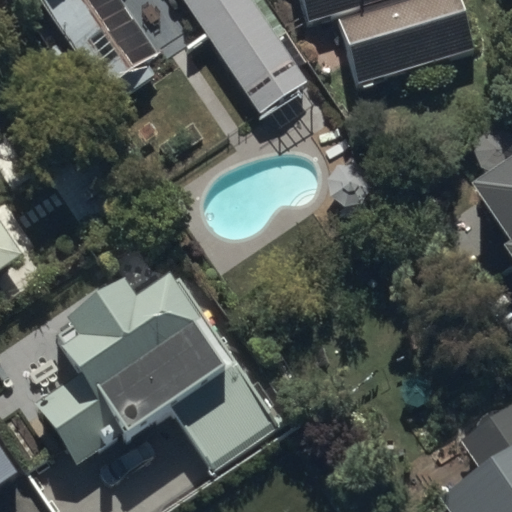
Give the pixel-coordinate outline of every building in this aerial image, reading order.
[(37,0),(106,94),(153,60),(109,0),(37,0)] [(244,0),(175,0),(262,127),(309,95),(244,0)] [(300,0),(310,34),(432,0),(300,0)] [(457,0),(342,32),(359,95),(475,63),(457,0)] [(511,182),(473,209),(511,266),(511,267),(505,272),(511,282),(511,182)] [(0,233),(0,283),(23,267),(0,233)] [(124,450),(130,459),(176,427),(216,485),(280,441),(179,294),(136,322),(126,307),(60,352),(71,368),(60,376),(70,391),(36,414),(80,479),(124,450)] [(511,511),(511,419),(463,452),(486,486),(447,511),(511,511)] [(300,441),(228,489),(243,511),(343,511),(346,511),(300,441)] [(0,496),(17,485),(0,460),(0,496)]
